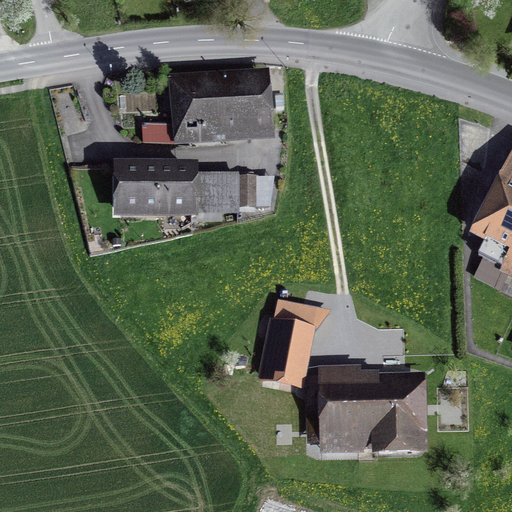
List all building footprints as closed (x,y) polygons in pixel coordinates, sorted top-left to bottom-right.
[(281,83),(182,83),(182,125),(148,125),(148,147),(281,148),(281,83)] [(190,222),(190,174),(129,173),(129,222),(190,222)] [(190,174),(190,222),(247,222),(247,174),(190,174)] [(481,259),(511,274),(511,177),(481,238),(490,242),(481,259)] [(309,330),(271,323),(262,379),(299,385),(309,330)] [(415,390),(319,389),(318,444),(414,446),(415,390)]
